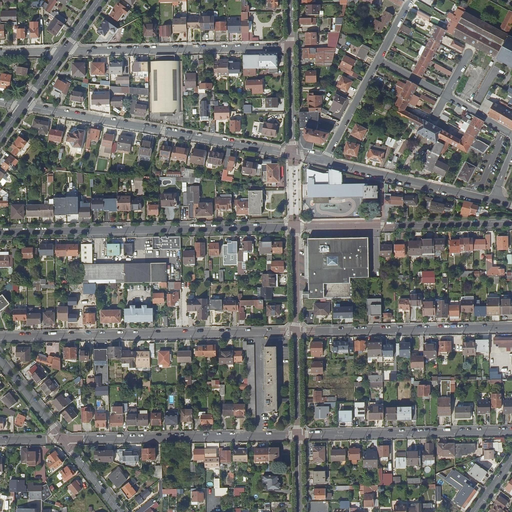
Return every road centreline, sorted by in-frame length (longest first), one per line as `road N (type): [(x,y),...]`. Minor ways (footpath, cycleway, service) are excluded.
road 1 (residential): [(0,336),(296,331)]
road 2 (residential): [(0,232),(294,226)]
road 3 (residential): [(23,105),(292,153)]
road 4 (residential): [(61,439),(297,434)]
road 5 (residential): [(63,51),(290,48)]
road 6 (residential): [(294,226),(511,224)]
road 7 (residential): [(296,331),(511,328)]
road 8 (residential): [(297,434),(511,431)]
road 9 (residential): [(324,161),(492,200)]
